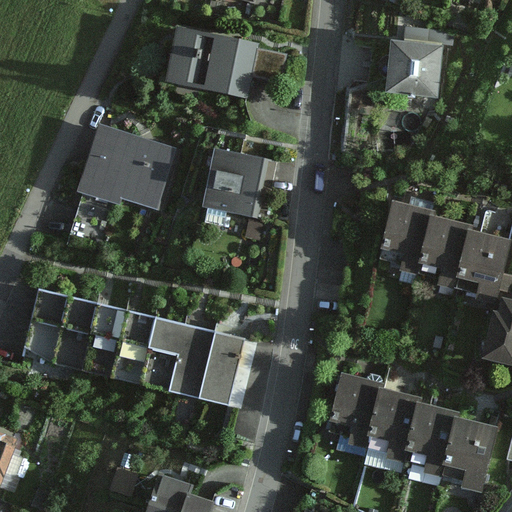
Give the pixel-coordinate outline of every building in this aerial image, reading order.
[(250,104),(254,82),(283,87),(288,58),(259,52),(259,50),(179,35),(169,88),(250,104)] [(439,100),(442,49),(392,46),(389,97),(439,100)] [(161,212),(177,153),(102,133),(84,198),(122,208),(123,201),(161,212)] [(254,222),(265,166),(215,156),(204,213),(254,222)] [(416,279),(432,215),(393,206),(381,254),(402,259),(399,275),(416,279)] [(456,294),(471,230),(432,221),(421,269),(442,274),(438,290),(456,294)] [(495,309),(510,243),(471,235),(460,285),(478,289),(475,304),(495,309)] [(243,344),(43,296),(27,366),(226,413),(243,344)] [(511,370),(511,305),(500,303),(496,320),(491,319),(480,364),(511,370)] [(365,453),(381,388),(340,378),(328,428),(352,434),(348,449),(365,453)] [(403,469),(420,403),(382,393),(370,441),(390,446),(385,464),(403,469)] [(460,417),(420,407),(408,455),(427,459),(423,475),(445,481),(460,417)] [(484,495),(499,431),(459,422),(448,471),(466,475),(463,490),(484,495)] [(0,489),(0,490),(17,445),(0,438),(0,489)] [(126,498),(132,476),(116,472),(110,493),(126,498)] [(210,511),(212,507),(187,500),(191,490),(157,479),(146,511),(210,511)]
